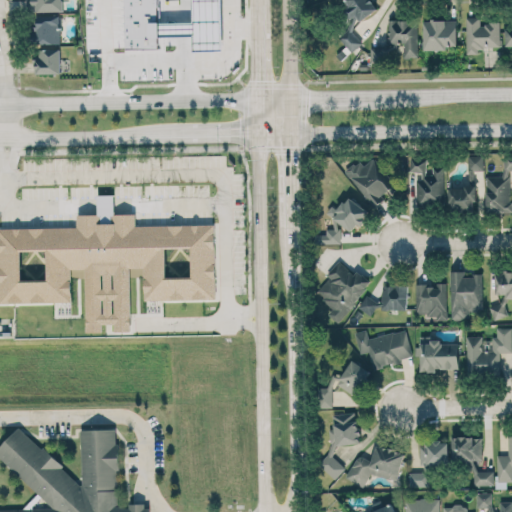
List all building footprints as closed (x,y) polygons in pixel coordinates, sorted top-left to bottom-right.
[(66,11),(65,0),(27,0),(27,11),(66,11)] [(60,43),(61,15),(34,14),(34,43),(60,43)] [(467,53),(479,53),(479,48),(501,47),(500,22),(480,23),(480,17),(466,17),(467,53)] [(419,56),(419,28),(411,27),(411,20),(389,20),(388,43),(402,43),(402,56),(419,56)] [(458,46),(457,20),(424,20),(424,50),(448,50),(448,46),(458,46)] [(387,62),(386,47),(370,48),(370,63),(387,62)] [(61,73),(60,49),(34,49),(35,74),(61,73)] [(483,155),(468,156),(469,169),(484,169),(483,155)] [(373,207),(397,189),(374,157),(364,165),(360,160),(345,171),(373,207)] [(444,166),(433,166),(433,174),(426,174),(426,158),(409,158),(409,182),(416,182),(417,203),(444,203),(444,166)] [(486,176),(487,213),(511,213),(511,170),(511,169),(511,158),(503,159),(503,176),(486,176)] [(449,187),(450,212),(476,212),(475,186),(449,187)] [(0,228),(0,302),(71,301),(71,269),(85,268),(86,332),(102,332),(102,324),(115,324),(115,331),(131,331),(130,268),(144,267),(144,300),(216,299),(214,224),(136,226),(135,213),(114,214),(114,194),(97,195),(98,214),(77,215),(77,227),(0,228)] [(342,243),(341,227),(367,227),(367,203),(339,203),(339,207),(323,207),(323,232),(315,232),(315,244),(342,243)] [(315,295),(343,317),(369,283),(341,261),(315,295)] [(450,271),(451,319),(470,318),(470,311),(481,310),(480,275),(464,275),(464,270),(450,271)] [(511,297),(511,271),(496,272),(497,299),(490,299),(491,318),(506,317),(505,298),(511,297)] [(446,283),(415,284),(416,312),(427,311),(427,320),(447,319),(446,283)] [(408,285),(382,284),(382,299),(363,298),(362,309),(408,310),(408,285)] [(511,327),(496,327),(497,338),(482,338),(482,336),(466,336),(467,374),(501,373),(500,352),(511,352),(511,327)] [(360,354),(369,351),(374,369),(401,362),(400,358),(412,355),(405,329),(367,338),(365,330),(354,333),(360,354)] [(459,369),(459,343),(441,343),(441,336),(420,337),(420,370),(459,369)] [(370,370),(351,359),(341,377),(334,373),(325,388),(322,387),(317,396),(322,399),(319,404),(326,408),(338,385),(356,395),(370,370)] [(328,429),(330,446),(359,443),(356,411),(332,414),(334,428),(328,429)] [(116,429),(81,430),(82,486),(20,426),(0,446),(0,457),(47,504),(43,509),(0,509),(0,511),(149,511),(150,509),(143,503),(130,503),(124,509),(119,504),(118,442),(116,441),(116,429)] [(452,437),(452,461),(483,461),(482,436),(452,437)] [(448,465),(448,442),(421,442),(421,472),(409,472),(409,486),(432,486),(432,465),(448,465)] [(396,481),(406,453),(378,444),(372,460),(356,455),(348,479),(366,485),(370,472),(396,481)] [(335,479),(346,467),(329,452),(319,464),(335,479)] [(494,470),(474,471),(475,485),(494,485),(494,470)] [(491,492),(476,493),(477,507),(492,506),(491,492)] [(439,511),(439,498),(405,499),(405,511),(439,511)] [(511,511),(511,501),(500,501),(499,511),(511,511)] [(367,511),(394,511),(392,503),(367,511)]
